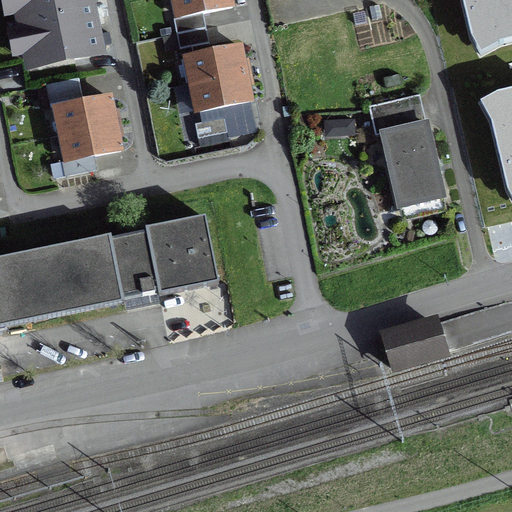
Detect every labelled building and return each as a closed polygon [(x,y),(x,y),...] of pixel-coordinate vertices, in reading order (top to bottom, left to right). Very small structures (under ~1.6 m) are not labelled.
[(14,0),(29,68),(101,53),(93,16),(89,0),(14,0)] [(232,8),(230,0),(173,0),(178,19),(232,8)] [(511,0),(434,0),(483,209),(511,202),(511,190),(508,191),(495,140),(508,137),(510,146),(511,145),(511,0)] [(189,57),(201,114),(252,103),(247,81),(244,67),(240,46),(189,57)] [(123,150),(119,129),(116,117),(112,94),(53,105),(64,162),(123,150)] [(419,95),(368,106),(375,136),(383,134),(399,207),(443,197),(438,174),(441,173),(438,161),(435,162),(419,95)] [(108,241),(0,262),(0,329),(122,305),(120,295),(160,287),(162,297),(216,286),(203,223),(148,234),(149,242),(109,250),(108,241)] [(438,318),(379,334),(390,375),(449,358),(438,318)]
